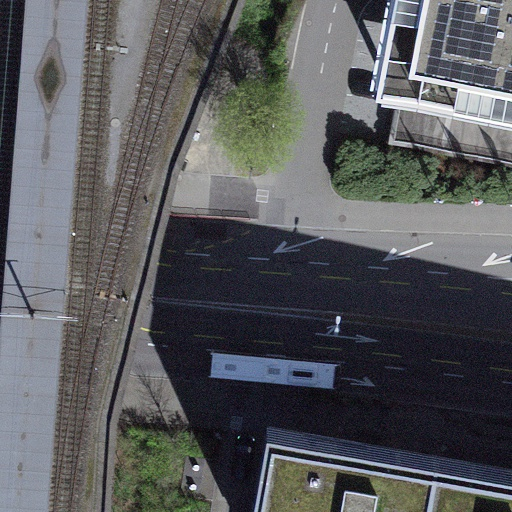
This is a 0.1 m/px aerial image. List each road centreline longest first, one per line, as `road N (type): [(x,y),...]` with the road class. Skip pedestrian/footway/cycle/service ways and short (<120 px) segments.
road 1 (tertiary): [(0,293),(347,320)]
road 2 (tertiary): [(511,258),(347,320)]
road 3 (tertiary): [(347,320),(511,345)]
